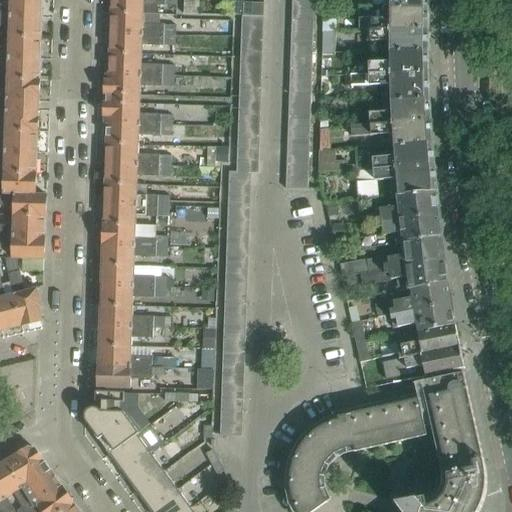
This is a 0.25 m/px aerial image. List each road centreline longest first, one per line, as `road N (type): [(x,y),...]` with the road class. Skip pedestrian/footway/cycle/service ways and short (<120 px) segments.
road 1 (secondary): [(498,335),(469,164),(459,0)]
road 2 (residential): [(80,0),(69,334)]
